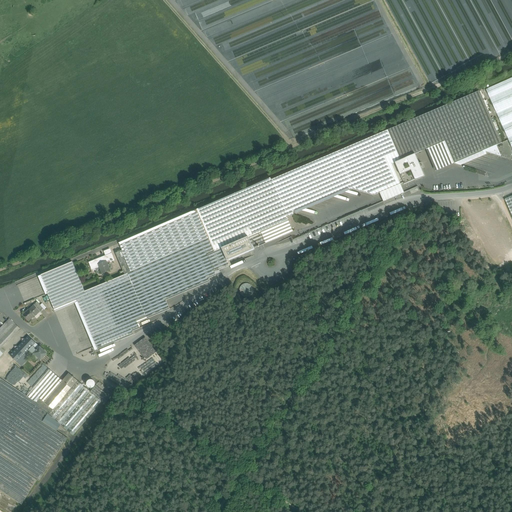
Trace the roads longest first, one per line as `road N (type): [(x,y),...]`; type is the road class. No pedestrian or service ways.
road 1 (unclassified): [(511,187),(419,198),(272,245),(88,370)]
road 2 (track): [(419,198),(242,473)]
road 3 (track): [(291,147),(0,270)]
road 4 (track): [(291,147),(511,52)]
road 5 (track): [(168,0),(291,147)]
road 6 (track): [(88,370),(242,473)]
